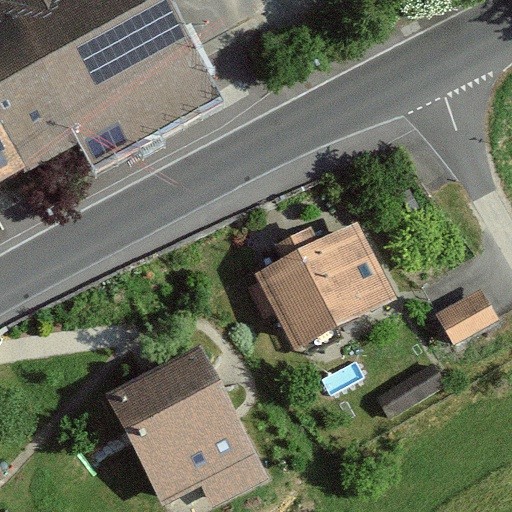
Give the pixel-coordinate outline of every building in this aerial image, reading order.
[(0,0),(0,128),(33,191),(216,93),(166,0),(0,0)] [(0,208),(33,191),(0,128),(0,208)] [(367,285),(339,232),(305,250),(295,231),(261,248),(271,266),(244,280),(285,356),(378,306),(367,285)] [(490,319),(472,289),(426,317),(444,347),(490,319)] [(191,352),(96,396),(149,511),(177,511),(249,479),(191,352)] [(444,396),(427,368),(377,399),(395,427),(444,396)]
